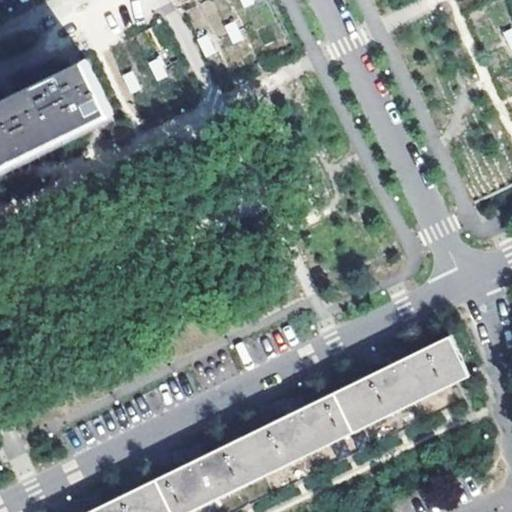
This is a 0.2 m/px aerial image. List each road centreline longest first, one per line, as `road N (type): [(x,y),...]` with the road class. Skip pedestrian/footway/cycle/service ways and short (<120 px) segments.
road 1 (residential): [(0,507),(469,278)]
road 2 (residential): [(325,0),(469,278)]
road 3 (residential): [(511,421),(490,310),(469,278)]
